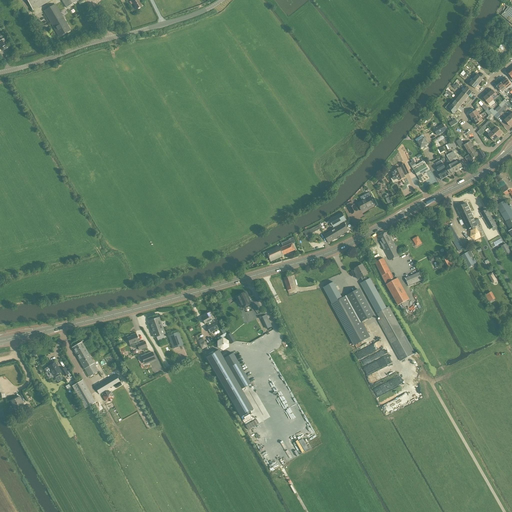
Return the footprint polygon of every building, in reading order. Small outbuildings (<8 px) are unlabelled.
[(52,0),(26,0),(33,11),(52,0)] [(79,0),(61,0),(66,8),(79,0)] [(137,10),(142,6),(138,0),(134,0),(135,2),(133,3),(137,10)] [(59,37),(70,30),(55,5),(44,11),(59,37)] [(502,14),(501,15),(506,19),(511,24),(511,6),(510,5),(508,8),(502,14)] [(0,36),(0,38),(1,40),(0,40),(0,44),(3,50),(9,47),(3,35),(0,36)] [(474,75),(475,77),(473,79),(479,84),(483,79),(482,79),(485,76),(482,73),(479,76),(476,73),(474,75)] [(479,84),(473,79),(469,84),(475,89),(479,84)] [(502,83),(506,88),(511,84),(506,79),(502,83)] [(502,83),(497,86),(502,92),(504,90),(507,94),(509,92),(509,91),(506,88),(502,83)] [(463,92),(469,96),(472,92),(467,87),(463,92)] [(488,94),(493,100),(498,96),(493,90),(488,94)] [(459,96),(465,101),(469,96),(463,92),(459,96)] [(493,100),(488,94),(483,98),(489,104),(493,100)] [(454,100),(461,106),(465,101),(459,96),(457,98),(456,96),(453,99),(454,100)] [(501,109),(506,104),(508,103),(505,99),(498,105),(500,107),(501,109)] [(454,100),(450,105),(456,110),(457,110),(461,106),(454,100)] [(473,120),(480,116),(476,110),(470,115),(473,120)] [(480,116),(473,120),(476,125),(483,121),(480,116)] [(443,125),(434,130),(437,136),(447,131),(443,125)] [(492,131),(498,137),(502,133),(497,127),(492,131)] [(498,137),(492,131),(488,135),(493,141),(498,137)] [(416,141),(417,143),(421,149),(428,145),(428,146),(429,145),(424,137),(423,137),(422,137),(416,141)] [(454,141),(445,146),(447,150),(452,148),(453,149),(458,147),(454,141)] [(470,154),(476,151),(470,142),(464,145),(470,154)] [(476,151),(470,154),(465,157),(469,164),(473,162),(474,160),(472,158),(478,155),(476,151)] [(436,163),(438,166),(436,167),(438,172),(437,173),(441,180),(449,176),(445,168),(442,163),(444,162),(443,160),(436,163)] [(450,163),(451,162),(449,160),(447,161),(449,166),(448,167),(448,168),(446,169),(449,174),(451,172),(452,174),(455,172),(451,165),(450,163)] [(415,164),(411,166),(417,176),(428,170),(423,161),(416,165),(415,164)] [(409,173),(404,164),(401,165),(402,167),(401,168),(400,168),(394,170),(395,173),(392,175),(393,178),(391,179),(393,182),(394,183),(395,182),(399,181),(398,180),(405,177),(404,174),(405,175),(409,173)] [(511,195),(511,183),(510,181),(511,181),(505,171),(494,177),(503,193),(509,190),(511,195)] [(371,206),(375,205),(371,196),(358,203),(362,211),(368,208),(368,207),(371,206)] [(497,206),(499,204),(495,198),(490,201),(494,207),(496,205),(497,206)] [(506,222),(511,217),(511,211),(506,200),(499,204),(497,206),(506,222)] [(467,230),(476,225),(466,203),(457,208),(467,230)] [(352,214),(358,211),(355,204),(349,208),(352,214)] [(490,230),(496,226),(491,216),(490,217),(486,210),(480,213),(490,230)] [(329,243),(349,231),(344,223),(341,225),(340,224),(347,220),(342,212),(329,220),(334,227),(331,229),(331,230),(324,235),(329,243)] [(304,232),(306,237),(328,226),(326,222),(310,230),(309,230),(304,232)] [(459,252),(464,249),(460,241),(461,241),(452,226),(447,229),(455,244),(459,252)] [(400,256),(388,232),(377,237),(390,260),(400,256)] [(281,248),(284,254),(295,250),(292,244),(295,243),(293,237),(289,239),(289,240),(281,244),(283,247),(281,248)] [(264,256),(268,254),(271,261),(280,257),(280,256),(284,254),(281,248),(280,248),(279,246),(263,253),(264,256)] [(470,257),(473,256),(470,251),(462,256),(468,267),(474,264),(470,257)] [(378,320),(391,344),(401,362),(415,354),(405,336),(389,307),(386,308),(370,278),(368,280),(365,275),(368,274),(362,265),(355,269),(358,274),(356,275),(358,279),(361,278),(363,282),(361,283),(381,319),(378,320)] [(423,280),(420,272),(405,279),(408,286),(423,280)] [(493,273),(488,275),(493,284),(497,281),(495,278),(497,277),(495,273),(493,274),(493,273)] [(287,291),(294,288),(290,276),(283,278),(287,291)] [(398,278),(397,279),(387,284),(399,305),(410,299),(398,278)] [(355,345),(369,337),(361,323),(346,296),(342,298),(334,282),(324,288),(355,345)] [(358,289),(346,296),(361,323),(373,316),(358,289)] [(239,302),(248,298),(246,292),(236,296),(239,302)] [(492,292),(485,296),(489,302),(495,299),(492,292)] [(244,310),(245,311),(246,311),(247,311),(248,311),(249,310),(250,310),(250,309),(251,309),(251,308),(251,307),(252,307),(252,306),(252,305),(251,305),(251,304),(248,298),(239,302),(238,303),(239,305),(240,305),(242,308),(242,309),(243,309),(243,310),(244,310)] [(202,319),(201,319),(202,321),(203,321),(205,324),(207,323),(209,326),(207,327),(210,333),(218,328),(209,313),(204,315),(205,316),(202,318),(202,319)] [(148,321),(154,337),(165,333),(159,318),(148,321)] [(183,345),(178,332),(168,336),(173,348),(183,345)] [(132,335),(132,336),(127,338),(130,345),(130,344),(131,347),(134,348),(138,347),(139,350),(147,347),(145,342),(139,344),(138,341),(139,341),(136,334),(132,335)] [(219,347),(223,350),(228,347),(228,342),(224,339),(219,341),(219,347)] [(202,349),(207,346),(204,341),(199,344),(202,349)] [(89,377),(98,371),(82,342),(72,348),(89,377)] [(245,396),(241,389),(250,384),(233,353),(224,359),(219,350),(206,357),(226,391),(233,403),(242,398),(245,396)] [(155,360),(152,352),(144,355),(147,364),(155,360)] [(114,365),(113,363),(112,361),(111,361),(110,360),(108,360),(107,360),(106,360),(105,361),(104,362),(103,363),(103,365),(103,367),(104,368),(104,369),(106,370),(107,370),(108,370),(109,370),(110,370),(112,369),(113,367),(114,365)] [(47,373),(51,371),(54,376),(60,372),(55,363),(48,367),(49,367),(45,369),(47,373)] [(99,394),(120,382),(116,375),(95,387),(99,394)] [(95,402),(83,380),(72,386),(85,408),(95,402)] [(15,408),(24,404),(20,397),(11,401),(15,408)]
